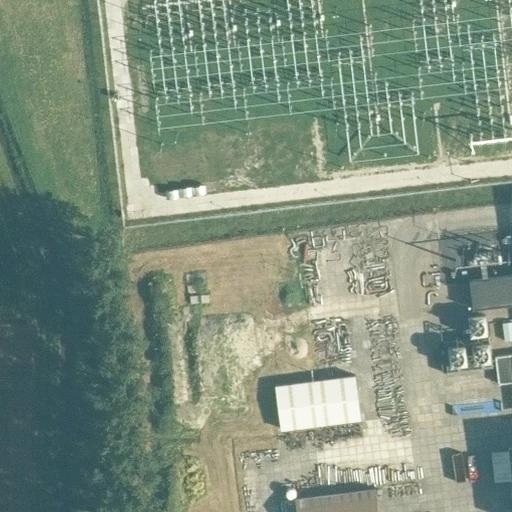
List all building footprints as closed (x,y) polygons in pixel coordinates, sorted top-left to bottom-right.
[(511,303),(511,275),(470,281),(473,309),(511,303)] [(489,333),(486,316),(468,318),(470,336),(489,333)] [(493,366),(489,337),(439,343),(443,372),(493,366)] [(511,353),(495,356),(499,383),(511,381),(511,353)] [(354,375),(275,385),(281,429),(359,419),(354,375)] [(338,427),(339,449),(358,449),(358,427),(338,427)] [(295,498),(297,511),(378,511),(376,488),(295,498)]
